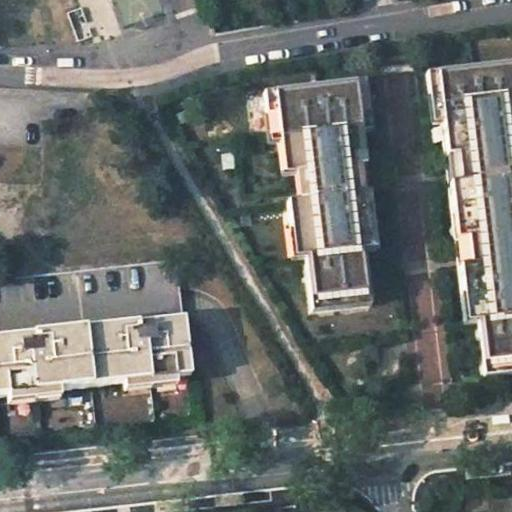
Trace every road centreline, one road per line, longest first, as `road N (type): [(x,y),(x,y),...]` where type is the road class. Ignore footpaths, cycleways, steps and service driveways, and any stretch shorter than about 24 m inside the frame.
road 1 (residential): [(0,73),(129,79),(511,13)]
road 2 (tertiary): [(0,500),(390,457)]
road 3 (tertiary): [(390,457),(511,444)]
